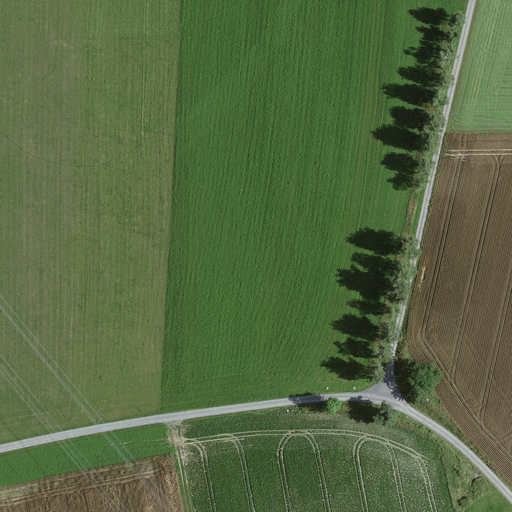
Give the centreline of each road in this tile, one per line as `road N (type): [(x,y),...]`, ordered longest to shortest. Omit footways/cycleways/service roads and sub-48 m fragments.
road 1 (track): [(381,401),(473,0)]
road 2 (track): [(511,499),(457,442),(381,401)]
